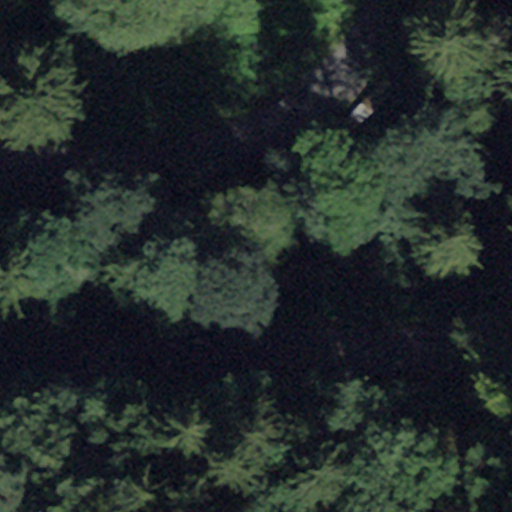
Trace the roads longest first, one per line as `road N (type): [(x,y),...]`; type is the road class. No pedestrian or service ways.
road 1 (unclassified): [(0,365),(257,340),(418,339),(511,317)]
road 2 (unclassified): [(384,0),(324,88),(257,133),(204,151),(0,167)]
